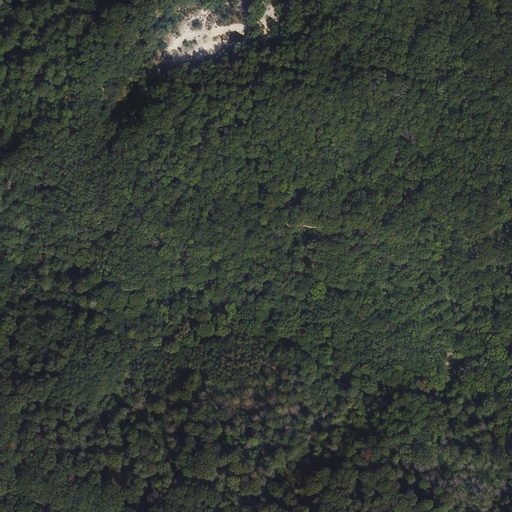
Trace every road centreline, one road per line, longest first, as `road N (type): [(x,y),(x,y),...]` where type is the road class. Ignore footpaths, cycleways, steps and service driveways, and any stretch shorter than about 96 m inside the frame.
road 1 (track): [(456,375),(402,382),(359,373),(260,332),(200,339),(81,323)]
road 2 (track): [(442,250),(324,259),(313,271),(351,284),(457,357)]
road 3 (track): [(347,46),(421,84),(498,187),(495,211),(442,250)]
road 4 (track): [(0,461),(81,323)]
road 5 (track): [(0,478),(156,511)]
road 6 (track): [(442,250),(289,225)]
